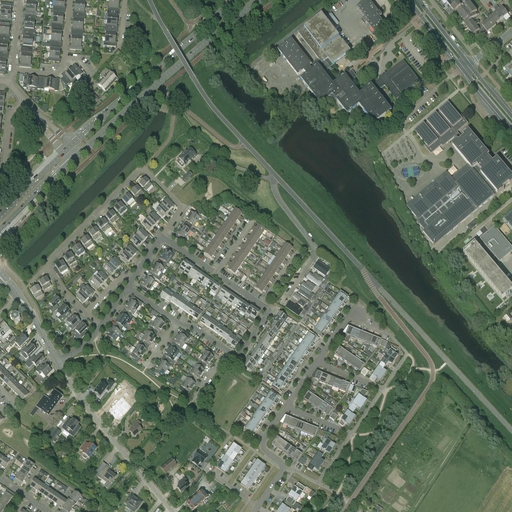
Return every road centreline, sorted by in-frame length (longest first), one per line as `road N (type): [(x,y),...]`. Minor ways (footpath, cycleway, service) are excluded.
road 1 (unclassified): [(511,431),(275,177)]
road 2 (secondary): [(75,157),(258,0)]
road 3 (secondary): [(236,0),(70,145)]
road 4 (unclassified): [(275,177),(214,110),(149,0)]
road 5 (residential): [(47,266),(143,167),(183,207)]
road 6 (residential): [(171,511),(55,360)]
road 7 (unclassified): [(284,303),(315,256),(278,201),(275,177)]
road 8 (residential): [(256,507),(283,469),(262,446),(285,407)]
